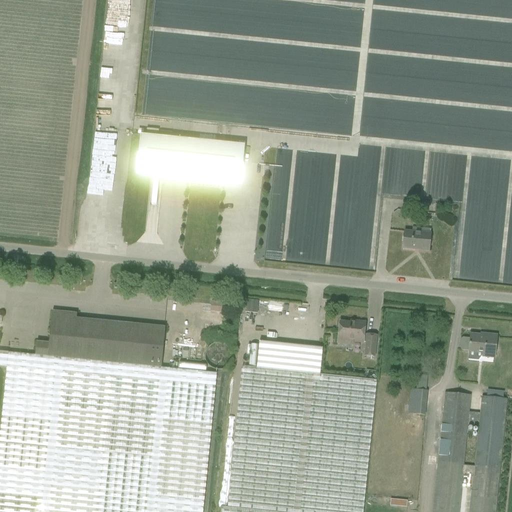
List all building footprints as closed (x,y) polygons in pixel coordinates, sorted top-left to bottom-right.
[(245,146),(140,135),(136,176),(241,187),(245,146)] [(418,251),(429,252),(430,235),(404,233),(403,249),(404,249),(404,248),(418,250),(418,251)] [(246,300),(245,313),(257,314),(258,302),(246,300)] [(211,302),(211,312),(225,313),(226,304),(211,302)] [(35,356),(0,352),(0,366),(6,367),(0,430),(0,511),(202,511),(216,374),(161,368),(165,328),(76,319),(77,314),(52,312),(49,344),(36,343),(35,356)] [(364,336),(365,323),(355,322),(355,324),(340,323),(338,339),(353,340),(353,342),(366,344),(365,356),(374,357),(376,336),(367,335),(367,336),(364,336)] [(495,358),(497,336),(487,335),(486,337),(470,335),(470,340),(463,339),(461,341),(460,348),(462,351),(469,351),(483,353),(482,355),(482,357),(495,358)] [(209,364),(212,367),(216,369),(221,369),(225,368),(229,365),(231,361),(233,357),(232,352),(231,348),(228,345),(224,343),(220,342),(215,342),(211,344),(208,348),(206,352),(206,356),(207,360),(209,364)] [(320,376),(321,359),(322,349),(259,343),(257,369),(242,368),(228,508),(221,508),(220,511),(363,511),(377,381),(320,376)] [(248,365),(256,366),(258,345),(251,344),(248,365)] [(426,390),(427,381),(417,380),(416,389),(426,390)] [(409,405),(426,407),(427,392),(411,390),(409,405)] [(459,511),(463,478),(472,478),(469,511),(495,511),(507,400),(493,399),(494,394),(485,393),(485,397),(482,397),(480,414),(468,413),(469,406),(470,396),(445,394),(444,404),(433,511),(459,511)] [(407,501),(390,500),(390,506),(407,508),(407,501)]
